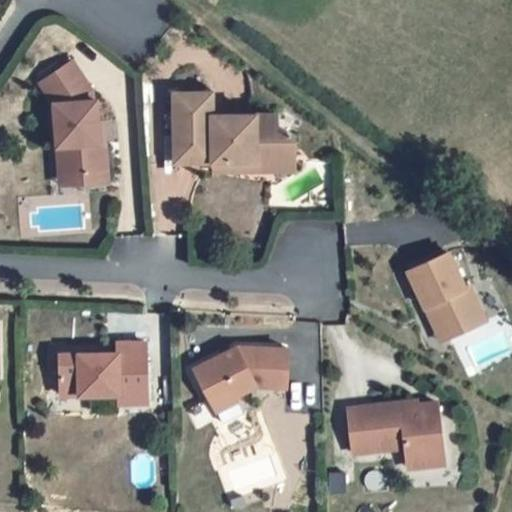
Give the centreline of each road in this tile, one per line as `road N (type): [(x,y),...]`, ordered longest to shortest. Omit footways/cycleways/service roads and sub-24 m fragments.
road 1 (track): [(511,257),(184,0)]
road 2 (residential): [(0,265),(311,282)]
